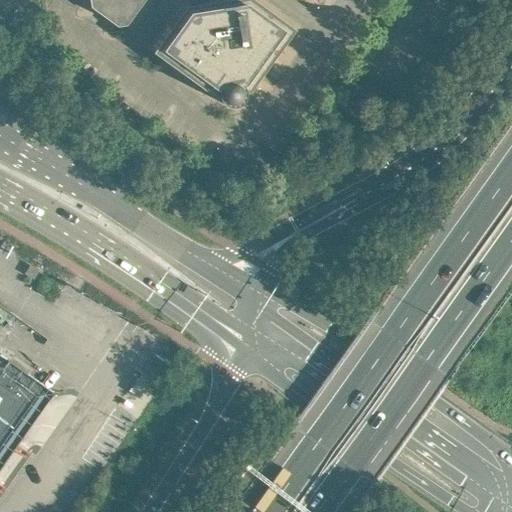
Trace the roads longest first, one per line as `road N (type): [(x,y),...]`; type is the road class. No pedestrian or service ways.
road 1 (motorway): [(511,170),(268,511)]
road 2 (motorway): [(511,63),(436,147),(297,231),(265,267),(249,315)]
road 3 (secondary): [(249,315),(304,398),(460,505),(511,509)]
road 4 (secondary): [(511,493),(493,446),(325,326),(249,315)]
road 5 (motorway): [(317,511),(511,240)]
road 6 (secondary): [(249,315),(511,505)]
road 7 (secondary): [(249,315),(215,272),(0,136)]
road 8 (secondary): [(0,190),(200,307),(249,315)]
road 9 (motorway): [(249,315),(232,374),(149,511)]
